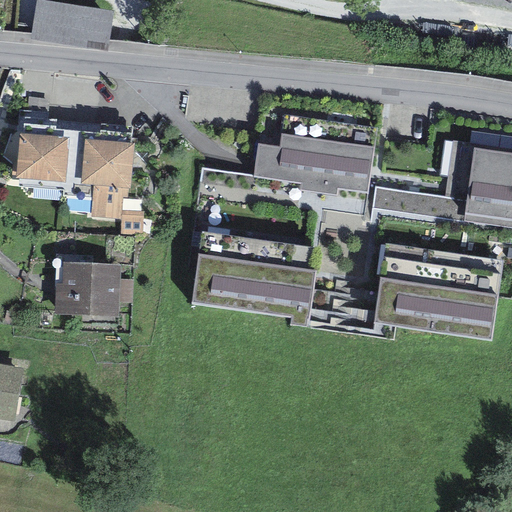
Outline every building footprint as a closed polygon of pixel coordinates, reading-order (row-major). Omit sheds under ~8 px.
[(111,11),(42,0),(36,0),(33,33),(109,41),(111,11)] [(382,126),(288,112),(282,148),(256,144),(251,178),(371,196),(382,126)] [(511,122),(501,122),(501,146),(511,146),(511,122)] [(33,137),(30,186),(78,189),(81,140),(33,137)] [(136,144),(88,140),(84,185),(133,189),(136,144)] [(511,156),(478,152),(469,213),(511,219),(511,156)] [(316,254),(205,236),(195,301),(306,318),(316,254)] [(498,277),(384,262),(376,321),(490,336),(498,277)] [(115,272),(69,270),(68,290),(60,289),(58,312),(112,316),(115,272)] [(0,415),(11,417),(19,375),(0,371),(0,415)]
